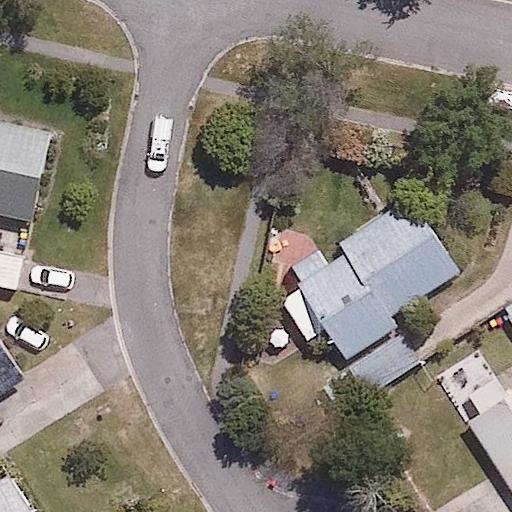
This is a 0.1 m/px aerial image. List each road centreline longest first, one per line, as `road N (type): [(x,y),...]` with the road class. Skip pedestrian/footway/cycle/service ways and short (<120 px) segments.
road 1 (residential): [(185,0),(145,246),(149,307),(161,370),(253,511)]
road 2 (residential): [(511,47),(280,0)]
